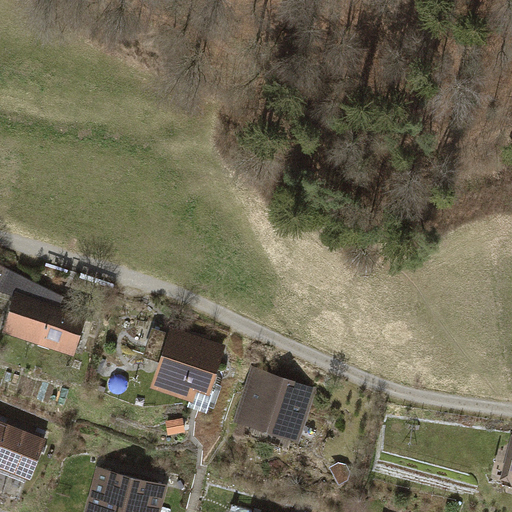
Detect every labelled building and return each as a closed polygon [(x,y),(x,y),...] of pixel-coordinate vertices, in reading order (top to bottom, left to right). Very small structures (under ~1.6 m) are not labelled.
[(0,296),(14,301),(17,293),(60,308),(65,298),(0,265),(0,296)] [(60,308),(17,293),(14,301),(3,333),(74,357),(88,317),(60,308)] [(227,345),(172,327),(152,389),(194,403),(197,393),(211,397),(227,345)] [(317,386),(252,366),(233,425),(298,445),(317,386)] [(48,439),(0,420),(0,469),(32,482),(48,439)] [(511,437),(498,482),(511,499),(511,437)] [(339,462),(330,468),(340,485),(349,481),(352,472),(348,464),(339,462)] [(162,511),(169,487),(97,468),(86,511),(162,511)]
